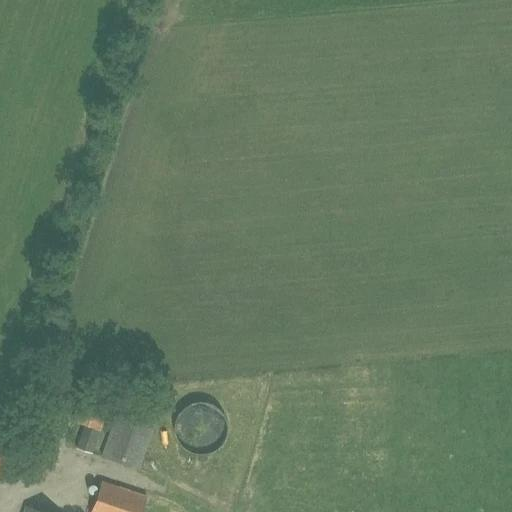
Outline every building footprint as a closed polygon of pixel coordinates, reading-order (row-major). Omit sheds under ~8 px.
[(72,419),(101,429),(108,405),(81,396),(72,419)] [(139,469),(159,411),(122,399),(102,457),(139,469)] [(8,469),(45,479),(63,410),(26,400),(8,469)] [(101,431),(84,425),(76,448),(92,454),(101,431)] [(90,511),(142,511),(147,498),(101,482),(90,511)]
